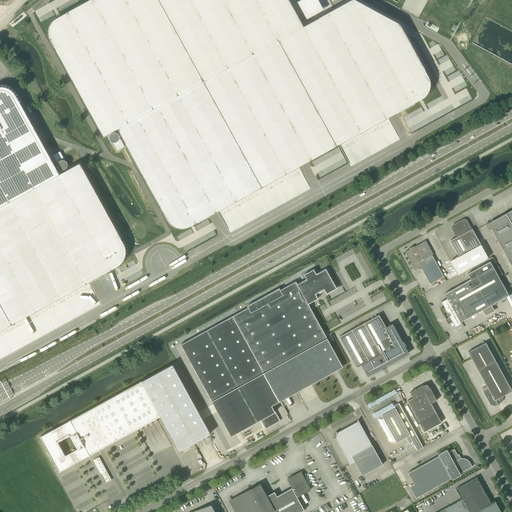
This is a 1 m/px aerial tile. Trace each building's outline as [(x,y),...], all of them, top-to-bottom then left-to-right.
[(49,31),(49,32),(49,33),(49,34),(49,35),(49,36),(50,38),(50,39),(51,40),(54,46),(95,122),(103,136),(117,129),(203,81),(157,0),(87,0),(67,11),(67,12),(57,17),(56,18),(55,19),(54,19),(54,20),(53,21),(52,22),(51,23),(51,24),(50,25),(50,26),(49,27),(49,28),(49,29),(49,31)] [(157,0),(203,81),(278,40),(304,25),(289,0),(157,0)] [(349,0),(304,25),(278,40),(337,145),(339,144),(388,117),(412,104),(421,98),(422,98),(423,97),(424,96),(425,95),(426,95),(427,94),(427,93),(428,92),(428,91),(429,90),(429,89),(430,88),(430,87),(430,85),(430,84),(430,83),(430,82),(430,81),(430,80),(430,79),(429,78),(429,77),(428,76),(425,69),(415,50),(400,23),(357,0),(349,0)] [(278,40),(203,81),(262,186),(298,166),(337,145),(278,40)] [(203,81),(117,129),(124,142),(164,213),(167,219),(168,220),(169,221),(169,222),(170,223),(171,223),(172,224),(173,225),(174,225),(175,226),(176,226),(177,227),(178,227),(180,227),(181,227),(182,227),(183,227),(184,227),(185,227),(187,227),(188,226),(189,226),(190,225),(200,220),(216,212),(224,207),(262,186),(203,81)] [(0,206),(60,174),(60,173),(27,114),(20,100),(19,101),(16,94),(15,93),(14,92),(13,91),(13,90),(12,89),(11,89),(10,88),(9,88),(8,87),(7,87),(6,86),(5,86),(3,86),(2,86),(1,86),(0,86),(0,85),(0,206)] [(110,137),(109,137),(110,138),(110,139),(110,140),(111,141),(112,142),(117,150),(124,147),(119,138),(119,137),(119,136),(119,135),(118,134),(117,133),(116,133),(116,132),(115,132),(114,132),(113,132),(113,133),(112,133),(111,134),(110,135),(110,136),(110,137)] [(60,151),(53,155),(58,164),(58,165),(58,166),(58,167),(59,167),(59,168),(60,169),(61,169),(62,169),(63,169),(64,169),(65,169),(66,168),(67,168),(67,167),(67,166),(68,165),(68,164),(68,163),(67,162),(67,161),(66,161),(66,160),(65,160),(60,151)] [(0,206),(0,288),(18,320),(89,281),(107,271),(117,265),(118,264),(119,264),(120,263),(121,262),(122,261),(123,260),(124,258),(124,257),(125,256),(125,255),(126,254),(126,253),(126,252),(126,251),(126,249),(126,248),(126,247),(125,246),(125,245),(124,244),(124,243),(120,236),(121,236),(86,173),(80,162),(60,173),(60,174),(0,206)] [(511,209),(488,223),(511,266),(511,209)] [(464,219),(453,224),(452,226),(452,227),(452,229),(457,237),(450,240),(459,256),(481,244),(472,228),(471,229),(467,220),(466,219),(464,219)] [(421,267),(430,284),(444,276),(432,255),(433,254),(426,240),(414,247),(412,248),(405,251),(415,270),(421,267)] [(447,298),(442,301),(444,306),(440,309),(448,324),(453,321),(455,326),(461,323),(460,322),(482,310),(484,313),(493,308),(491,305),(509,295),(490,262),(468,274),(471,279),(445,294),(447,298)] [(307,279),(297,284),(296,281),(280,290),(279,288),(247,305),(248,307),(181,344),(231,436),(261,419),(265,428),(280,420),(275,411),(276,411),(275,411),(272,405),(279,401),(343,366),(308,304),(318,298),(315,293),(324,289),(327,293),(337,288),(326,268),(316,274),(314,269),(304,274),(307,279)] [(0,330),(18,320),(0,288),(0,330)] [(252,300),(270,290),(269,288),(250,298),(252,300)] [(406,346),(403,341),(402,341),(393,323),(386,327),(379,315),(340,336),(357,367),(362,365),(368,375),(382,368),(382,369),(387,366),(386,366),(386,365),(409,353),(405,346),(406,346)] [(483,392),(490,405),(495,406),(502,402),(504,397),(503,396),(511,390),(486,342),(468,352),(487,386),(488,389),(484,391),(483,392)] [(71,420),(70,419),(70,420),(64,423),(65,425),(53,432),(52,430),(40,436),(59,471),(73,464),(72,463),(74,461),(76,464),(79,462),(78,459),(81,458),(81,459),(89,455),(90,456),(90,455),(161,416),(180,450),(210,433),(172,364),(142,381),(141,380),(141,381),(71,420)] [(422,386),(422,385),(410,392),(413,398),(407,401),(419,423),(437,413),(431,403),(437,400),(430,388),(429,386),(428,386),(427,384),(426,384),(424,385),(422,386)] [(397,442),(405,438),(408,444),(411,442),(416,451),(422,448),(398,403),(393,406),(394,409),(382,415),(397,442)] [(358,421),(339,432),(336,439),(350,464),(355,461),(362,475),(383,464),(372,444),(372,445),(359,421),(358,421)] [(449,452),(447,449),(438,454),(439,456),(408,473),(414,483),(410,486),(416,497),(452,478),(451,477),(459,472),(460,473),(472,466),(470,462),(468,460),(466,459),(464,458),(461,458),(459,454),(457,454),(454,449),(449,452)] [(99,457),(93,460),(106,483),(112,479),(99,457)] [(380,475),(382,480),(395,474),(392,469),(380,475)] [(300,511),(304,510),(297,497),(310,489),(301,471),(287,479),(292,487),(277,496),(275,491),(267,495),(263,489),(254,494),(252,489),(230,501),(236,511),(300,511)] [(495,501),(491,503),(477,477),(456,488),(462,499),(469,511),(500,511),(501,511),(495,501)] [(453,504),(458,511),(469,511),(462,499),(453,504)]
